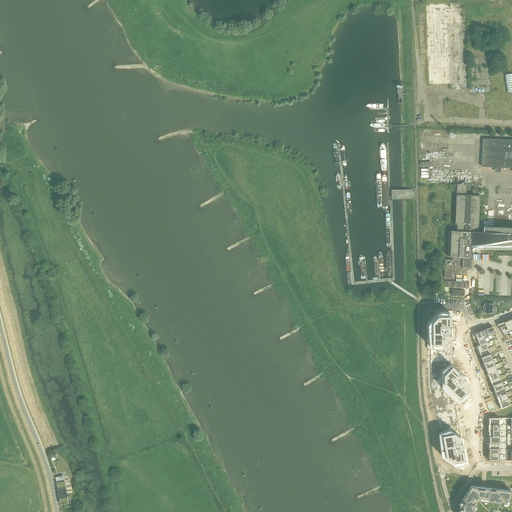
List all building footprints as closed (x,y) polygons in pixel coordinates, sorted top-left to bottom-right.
[(511,139),(483,138),(482,142),(481,167),(511,168),(511,139)] [(445,259),(444,278),(454,278),(454,275),(464,276),(465,268),(472,269),(473,243),(483,244),(483,245),(505,246),(509,245),(511,245),(511,227),(484,227),(484,233),(478,233),(480,196),(471,195),(466,195),(466,184),(457,184),(455,224),(456,224),(456,231),(449,231),(447,257),(452,257),(452,260),(445,259)] [(484,312),(489,312),(493,312),(494,304),(485,303),(484,305),(483,305),(483,308),(484,308),(484,312)] [(430,338),(429,338),(429,345),(430,346),(443,346),(450,339),(450,338),(450,322),(450,317),(450,314),(438,314),(430,321),(430,338)] [(504,322),(498,324),(503,333),(508,331),(504,322)] [(492,326),(484,330),(486,336),(492,334),(495,333),(492,326)] [(484,330),(471,335),(474,341),(486,336),(484,330)] [(486,336),(474,341),(476,346),(486,342),(484,337),(486,336)] [(486,342),(476,346),(478,352),(488,348),(486,342)] [(488,348),(478,352),(479,352),(481,357),(490,354),(488,348)] [(490,354),(481,357),(483,363),(482,363),(493,359),(490,354)] [(493,359),(482,363),(485,369),(495,365),(493,359)] [(442,374),(442,384),(454,396),(453,397),(459,403),(469,393),(468,382),(451,365),(442,374)] [(495,365),(485,369),(487,374),(497,370),(495,365)] [(497,370),(487,374),(489,380),(499,376),(497,370)] [(499,376),(489,380),(490,380),(492,385),(501,382),(499,376)] [(501,382),(492,385),(494,390),(493,391),(494,391),(504,387),(501,382)] [(504,387),(494,391),(496,397),(506,393),(504,387)] [(506,393),(496,397),(498,402),(508,398),(506,393)] [(508,398),(498,402),(500,408),(510,404),(508,398)] [(439,434),(439,435),(440,442),(441,442),(444,458),(453,464),(460,462),(465,461),(461,437),(453,431),(440,434),(439,434)] [(60,504),(68,503),(63,476),(55,477),(60,504)] [(478,501),(488,502),(489,488),(471,486),(459,504),(459,511),(474,511),(474,507),(478,501)] [(511,491),(489,488),(488,502),(509,504),(511,491)]
